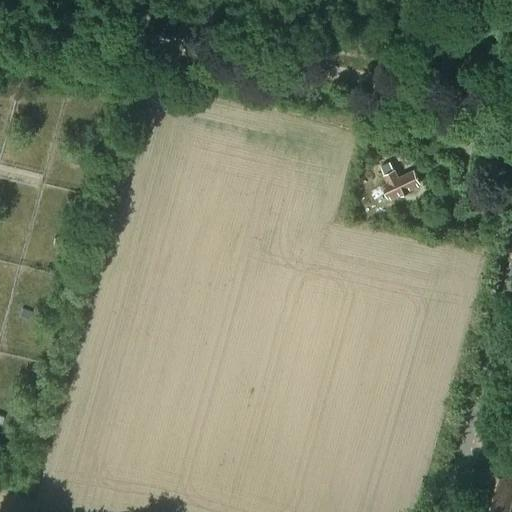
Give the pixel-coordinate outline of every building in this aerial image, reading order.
[(32,123),(30,129),(38,132),(40,125),(32,123)] [(71,155),(69,162),(77,164),(79,158),(71,155)] [(397,179),(390,163),(380,168),(387,184),(383,185),(389,199),(421,186),(415,172),(397,179)] [(54,238),(53,244),(61,246),(62,240),(54,238)] [(22,308),(19,315),(28,318),(30,311),(22,308)] [(508,511),(511,501),(511,474),(482,466),(469,511),(508,511)]
